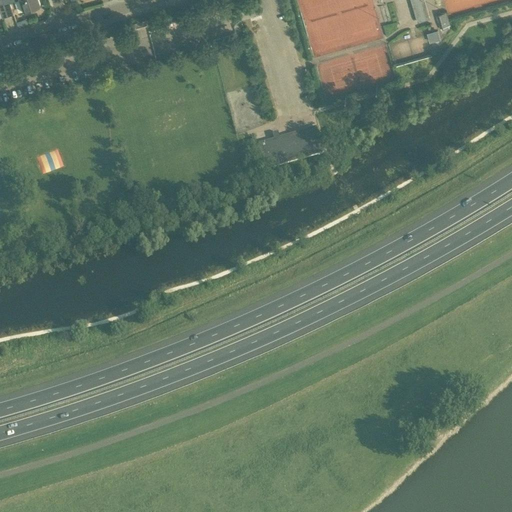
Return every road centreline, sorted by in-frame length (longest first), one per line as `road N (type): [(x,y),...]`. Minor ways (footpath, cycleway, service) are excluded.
road 1 (motorway): [(511,180),(357,271),(221,331),(0,408)]
road 2 (motorway): [(0,431),(236,350),(389,279),(511,207)]
road 3 (unclassified): [(511,253),(279,374),(0,474)]
